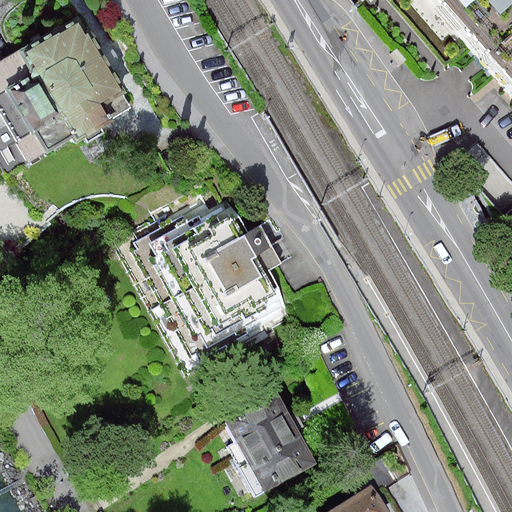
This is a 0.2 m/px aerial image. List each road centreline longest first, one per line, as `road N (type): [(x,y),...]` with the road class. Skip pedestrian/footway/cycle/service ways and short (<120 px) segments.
road 1 (residential): [(137,0),(167,53),(317,244),(446,511)]
road 2 (primary): [(299,0),(511,345)]
